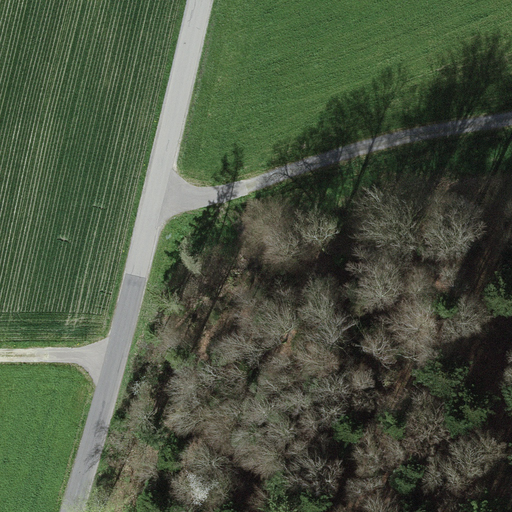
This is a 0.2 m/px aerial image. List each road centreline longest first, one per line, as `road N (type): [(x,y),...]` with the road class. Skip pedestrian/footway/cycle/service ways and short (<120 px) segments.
road 1 (tertiary): [(201,0),(121,340),(68,511)]
road 2 (track): [(154,197),(214,195),(363,146),(511,117)]
